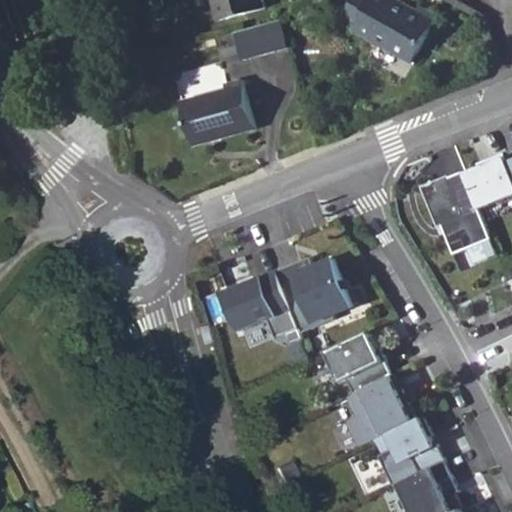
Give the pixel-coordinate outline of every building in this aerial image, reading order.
[(213,0),(221,26),(270,13),(266,0),(213,0)] [(311,25),(332,0),(311,0),(299,14),(311,25)] [(359,0),(353,10),(365,18),(376,0),(359,0)] [(376,0),(365,18),(358,29),(415,62),(442,18),(421,6),(419,10),(402,0),(376,0)] [(285,21),(239,34),(247,62),(293,50),(285,21)] [(182,98),(195,143),(259,123),(245,72),(227,77),(229,82),(182,98)] [(491,163),(466,174),(480,209),(511,195),(511,167),(506,153),(490,160),(491,163)] [(450,175),(423,187),(439,227),(444,226),(455,254),(492,239),(480,209),(466,174),(465,172),(451,178),(450,175)] [(312,257),(278,271),(303,333),(337,320),(335,314),(354,307),(335,259),(316,267),(312,257)] [(303,333),(278,271),(225,292),(241,331),(270,320),(277,338),(287,335),(291,344),(305,339),(303,333)] [(370,330),(328,351),(342,381),(349,378),(356,392),(395,374),(382,347),(379,348),(370,330)] [(395,374),(356,392),(351,395),(361,414),(352,420),(365,445),(390,433),(419,418),(395,374)] [(419,418),(390,433),(405,462),(418,456),(424,471),(445,460),(425,416),(419,418)] [(424,471),(398,483),(412,511),(452,511),(460,508),(463,507),(457,493),(447,498),(440,484),(454,478),(445,460),(424,471)]
